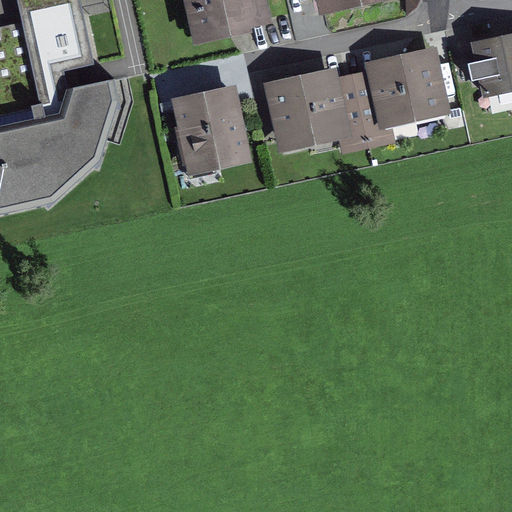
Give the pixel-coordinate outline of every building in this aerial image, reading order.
[(0,204),(46,196),(94,155),(120,100),(117,74),(88,80),(81,61),(76,46),(108,39),(98,0),(36,0),(38,8),(15,13),(0,16),(0,204)] [(254,0),(189,0),(198,41),(260,28),(254,0)] [(321,0),(324,12),(376,0),(321,0)] [(511,31),(470,41),(480,87),(511,79),(511,31)] [(432,55),(373,68),(386,124),(445,110),(432,55)] [(331,76),(271,90),(285,149),(345,134),(331,76)] [(230,93),(179,104),(193,171),(245,160),(230,93)]
